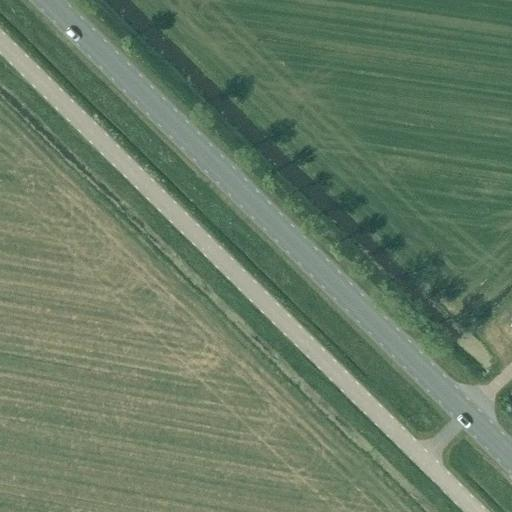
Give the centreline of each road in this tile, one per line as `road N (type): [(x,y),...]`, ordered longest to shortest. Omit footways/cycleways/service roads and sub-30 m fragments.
road 1 (unclassified): [(475,511),(0,42)]
road 2 (primary): [(511,458),(46,0)]
